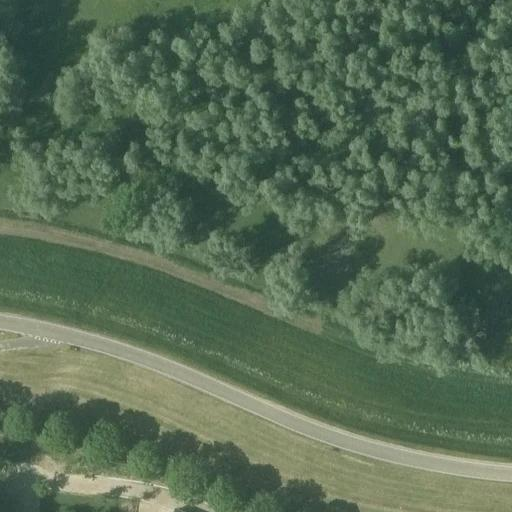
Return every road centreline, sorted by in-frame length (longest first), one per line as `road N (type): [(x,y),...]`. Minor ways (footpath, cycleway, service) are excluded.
road 1 (track): [(0,229),(135,259),(333,337),(511,382)]
road 2 (tertiary): [(511,471),(470,470),(336,438),(160,361),(72,337)]
